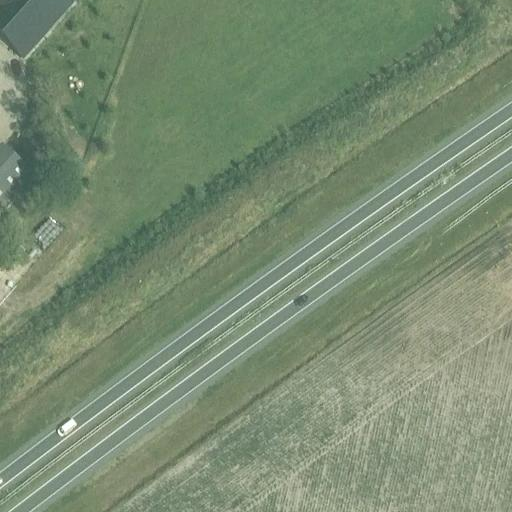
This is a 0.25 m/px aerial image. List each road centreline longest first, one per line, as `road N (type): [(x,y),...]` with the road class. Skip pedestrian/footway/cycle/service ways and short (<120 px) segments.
road 1 (trunk): [(511,109),(303,254),(0,483)]
road 2 (trunk): [(25,511),(511,161)]
